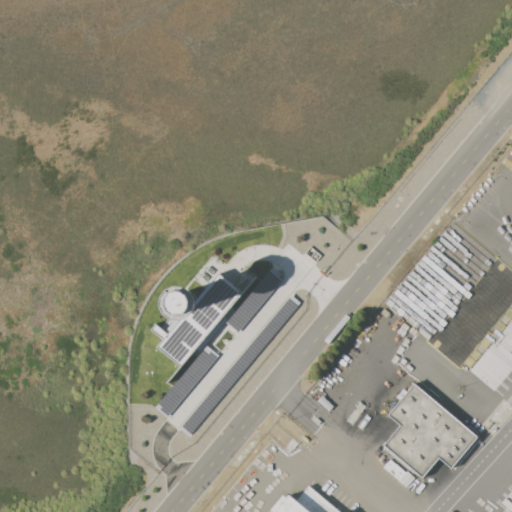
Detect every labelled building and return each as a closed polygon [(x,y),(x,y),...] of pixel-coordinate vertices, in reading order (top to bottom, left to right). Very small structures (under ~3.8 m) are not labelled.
[(238,331),(227,321),(271,268),(282,278),(238,331)] [(186,313),(183,314),(178,312),(175,309),(173,305),(173,300),(174,296),(178,293),(182,291),(187,292),(190,293),(193,296),(195,300),(195,302),(219,274),(242,293),(181,366),(157,347),(186,313)] [(189,435),(180,427),(291,295),(300,302),(189,435)] [(167,416),(155,406),(206,345),(218,355),(167,416)] [(383,447),(422,479),(438,459),(453,471),(479,438),(413,385),(389,415),(400,425),(383,447)] [(412,479),(390,458),(383,465),(405,487),(412,479)] [(274,511),(289,495),(308,511),(274,511)]
